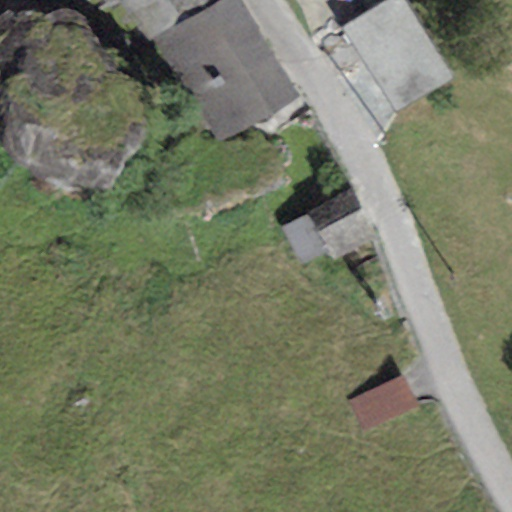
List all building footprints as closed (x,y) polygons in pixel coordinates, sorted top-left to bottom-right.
[(153,30),(200,0),(95,0),(125,47),(153,30)] [(241,0),(200,0),(153,30),(217,132),(295,84),(241,0)] [(297,0),(311,20),(341,0),(297,0)] [(381,0),(345,25),(401,107),(454,71),(405,0),(381,0)] [(349,186),(309,210),(335,254),(375,231),(349,186)] [(400,373),(345,400),(362,433),(416,406),(400,373)]
